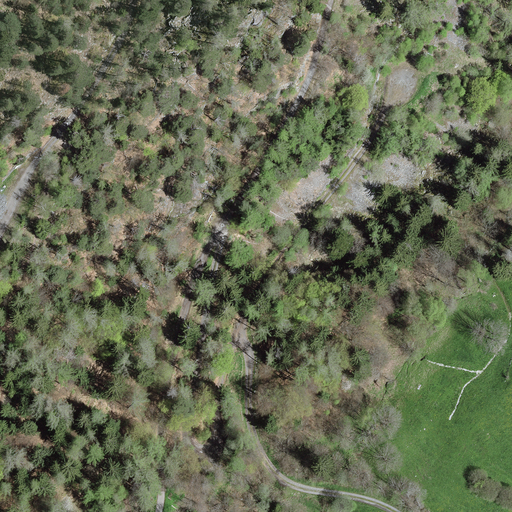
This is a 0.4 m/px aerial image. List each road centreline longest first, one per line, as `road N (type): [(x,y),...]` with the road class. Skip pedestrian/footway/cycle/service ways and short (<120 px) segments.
road 1 (track): [(153,511),(167,371),(199,264),(325,55),(332,0)]
road 2 (track): [(391,511),(310,492),(264,461),(253,433),(249,349),(268,274),(395,98)]
road 3 (track): [(137,0),(127,34),(37,159)]
